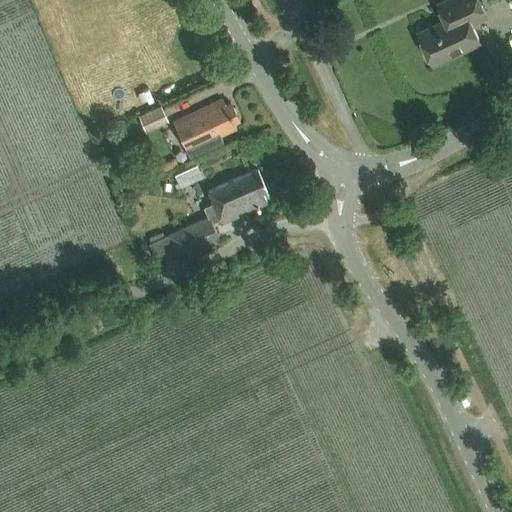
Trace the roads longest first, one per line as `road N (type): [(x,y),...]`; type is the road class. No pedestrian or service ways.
road 1 (unclassified): [(0,354),(278,226),(339,220)]
road 2 (tertiary): [(492,511),(430,379),(350,256),(339,220)]
road 3 (unclassified): [(370,170),(305,29),(249,58)]
road 4 (tertiary): [(370,170),(403,164),(511,114)]
road 5 (tertiary): [(344,167),(299,132),(249,58)]
